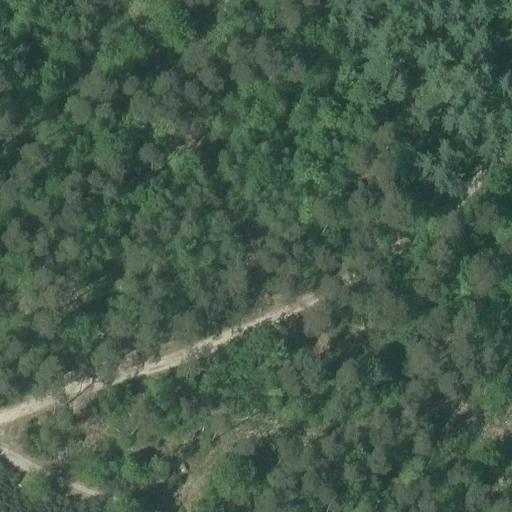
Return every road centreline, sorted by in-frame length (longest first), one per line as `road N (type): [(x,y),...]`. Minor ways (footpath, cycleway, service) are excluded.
road 1 (track): [(0,417),(222,344),(358,280),(419,236),(511,142)]
road 2 (track): [(0,438),(139,511)]
